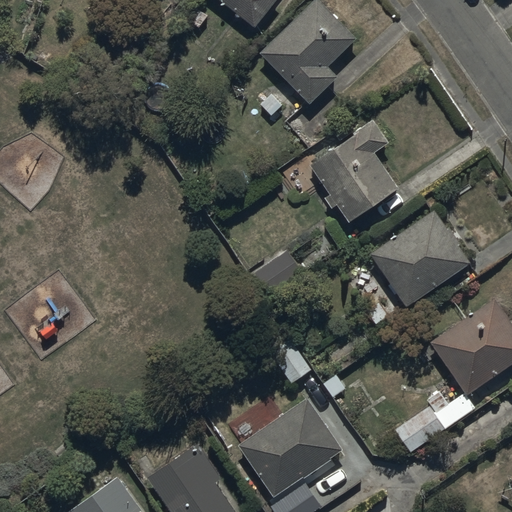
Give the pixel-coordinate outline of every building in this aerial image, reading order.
[(220,0),(257,28),(278,0),(220,0)] [(318,0),(316,0),(261,54),(312,104),(339,77),(329,68),(358,39),(318,0)] [(375,121),(313,165),(332,195),(327,199),(334,209),(340,205),(353,224),(401,189),(376,154),(391,143),(375,121)] [(372,255),(408,307),(473,264),(461,246),(463,245),(451,228),(449,230),(436,211),(372,255)] [(289,253),(260,273),(274,294),(303,274),(289,253)] [(469,396),(511,366),(511,321),(497,299),(432,343),(469,396)] [(396,430),(412,453),(477,409),(466,393),(449,404),(439,390),(427,399),(432,406),(396,430)] [(239,444),(274,498),(306,478),(307,479),(333,462),(332,459),(345,451),(310,398),(239,444)] [(199,445),(149,479),(172,511),(237,511),(218,484),(223,480),(199,445)] [(143,511),(119,477),(71,511),(143,511)]
